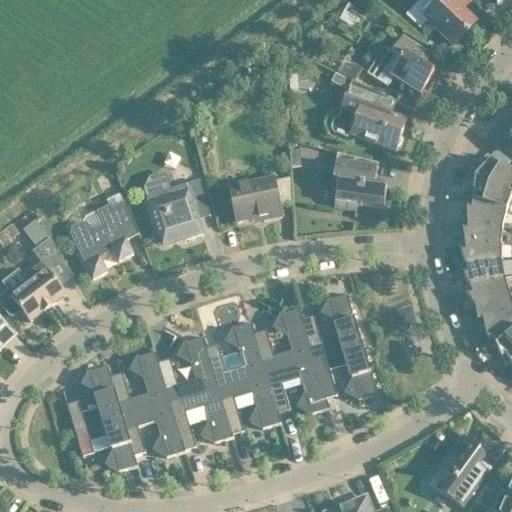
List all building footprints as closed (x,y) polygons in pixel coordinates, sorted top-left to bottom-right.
[(476,26),(462,13),(471,4),(472,3),(469,0),(425,0),(409,18),(420,29),(426,23),(453,48),(463,37),(465,38),(476,26)] [(384,49),(366,76),(388,90),(394,80),(421,97),(434,76),(424,70),(432,58),(403,40),(393,55),(384,49)] [(379,96),(367,91),(352,84),(340,119),(335,121),(331,131),(334,136),(346,140),(352,138),(395,154),(406,123),(383,115),(388,101),(379,96)] [(301,153),(290,154),(291,170),(302,169),(301,153)] [(375,189),(378,166),(337,156),(332,192),(337,193),(334,210),(357,214),(357,207),(384,211),(387,190),(375,189)] [(484,170),(475,179),(511,196),(511,175),(491,162),(488,158),(480,164),(484,170)] [(511,200),(511,196),(475,179),(473,193),(467,193),(467,202),(471,202),(507,213),(511,200)] [(151,180),(145,191),(160,242),(177,236),(187,242),(203,236),(197,217),(208,213),(210,219),(211,219),(200,183),(172,191),(151,180)] [(280,208),(293,205),(291,180),(275,184),(274,180),(229,190),(237,226),(262,221),(263,224),(282,220),(280,208)] [(471,202),(467,202),(467,223),(503,230),(507,213),(471,202)] [(127,243),(139,237),(126,204),(111,211),(110,208),(97,214),(103,227),(93,232),(91,229),(82,225),(72,230),(71,237),(93,282),(108,275),(99,257),(112,251),(119,264),(134,257),(127,243)] [(501,247),(503,230),(467,223),(462,224),(465,245),(501,247)] [(502,264),(501,247),(465,245),(459,246),(465,267),(502,264)] [(504,280),(502,264),(465,267),(460,269),(469,288),(504,280)] [(66,297),(59,287),(42,265),(24,279),(29,285),(13,297),(11,295),(9,294),(0,300),(0,304),(10,318),(13,318),(21,312),(30,324),(44,314),(44,315),(53,308),(52,308),(66,297)] [(509,297),(504,280),(469,288),(464,291),(476,310),(509,297)] [(303,323),(299,311),(314,362),(363,348),(347,297),(346,297),(347,299),(329,304),(322,317),(335,323),(340,340),(322,345),(314,319),(303,323)] [(485,330),(511,314),(511,302),(509,297),(476,310),(479,331),(485,330)] [(419,307),(404,314),(425,361),(440,354),(419,307)] [(314,362),(299,311),(298,311),(299,313),(281,318),(274,331),(287,338),(292,354),(274,359),(266,334),(255,337),(251,325),(266,377),(314,362)] [(496,349),(511,336),(511,314),(485,330),(491,350),(496,349)] [(0,351),(0,336),(9,328),(0,318),(0,353),(1,352),(0,351)] [(266,377),(251,325),(250,325),(251,327),(233,332),(226,345),(239,352),(240,355),(222,360),(218,348),(207,351),(204,339),(203,339),(218,391),(266,377)] [(510,365),(511,363),(511,336),(496,349),(505,368),(510,365)] [(218,391),(203,339),(202,340),(203,341),(185,347),(178,359),(191,366),(196,383),(178,388),(170,362),(159,365),(156,354),(155,354),(170,405),(218,391)] [(378,400),(363,348),(314,362),(330,414),(327,402),(338,399),(330,373),(348,368),(353,384),(346,396),(359,403),(376,398),(377,400),(378,400)] [(170,405),(155,354),(154,354),(155,356),(137,361),(131,374),(143,380),(148,397),(130,402),(122,376),(111,380),(108,368),(107,368),(122,419),(170,405)] [(330,414),(314,362),(266,377),(282,428),(279,416),(290,413),(282,387),(300,382),(305,398),(298,411),(311,418),(328,412),(329,414),(330,414)] [(122,419),(107,368),(106,368),(107,370),(89,375),(83,388),(95,395),(100,411),(83,416),(79,404),(67,407),(75,434),(122,419)] [(237,411),(255,406),(257,412),(250,425),(263,432),(280,427),(281,428),(282,428),(266,377),(218,391),(234,442),(233,438),(244,435),(237,411)] [(234,442),(218,391),(170,405),(186,457),(185,452),(196,449),(190,427),(208,422),(209,426),(202,439),(215,446),(233,441),(233,443),(234,442)] [(186,457),(170,405),(122,419),(138,471),(135,459),(146,456),(138,430),(156,424),(161,441),(154,453),(167,460),(185,455),(185,457),(186,457)] [(138,471),(122,419),(75,434),(83,460),(94,456),(91,444),(108,439),(113,455),(106,468),(119,475),(137,470),(137,471),(138,471)] [(463,441),(440,473),(452,481),(442,495),(463,511),(489,474),(480,467),(486,458),(480,454),(481,453),(463,441)] [(511,511),(511,481),(505,497),(503,496),(503,495),(502,495),(493,511),(511,511)] [(381,511),(371,511),(370,509),(366,510),(359,507),(358,503),(335,511),(388,511),(388,510),(381,511)]
